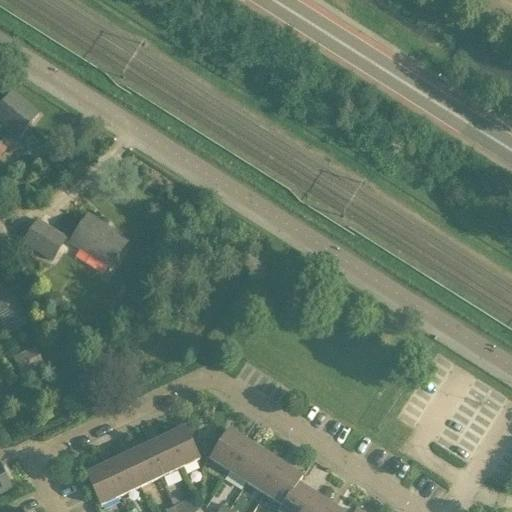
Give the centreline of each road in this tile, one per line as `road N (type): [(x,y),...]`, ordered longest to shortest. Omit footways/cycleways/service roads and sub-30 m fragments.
road 1 (unclassified): [(511,367),(0,45)]
road 2 (residential): [(55,511),(37,471),(45,450),(207,378),(425,511)]
road 3 (tertiary): [(511,151),(271,0)]
